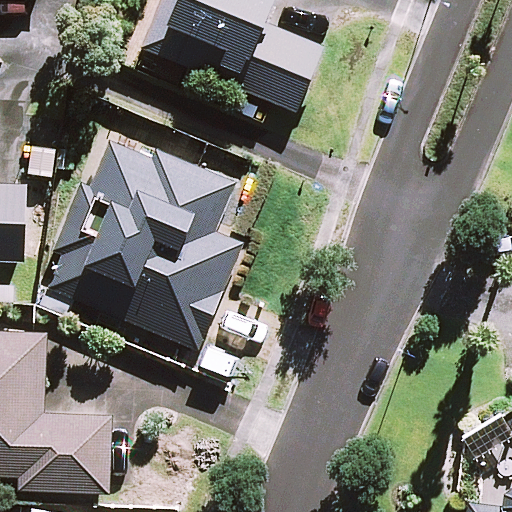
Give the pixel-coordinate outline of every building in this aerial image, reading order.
[(279,109),(302,119),(331,54),(275,30),(285,9),(264,0),(169,0),(147,53),(279,109)] [(52,127),(28,124),(22,173),(46,176),(52,127)] [(68,260),(55,291),(205,356),(252,249),(222,236),(242,190),(161,155),(157,162),(118,146),(98,192),(89,188),(59,256),(68,260)] [(0,268),(32,270),(34,195),(0,193),(0,268)] [(0,481),(25,482),(24,496),(116,499),(119,418),(52,416),(54,339),(0,336),(0,481)]
